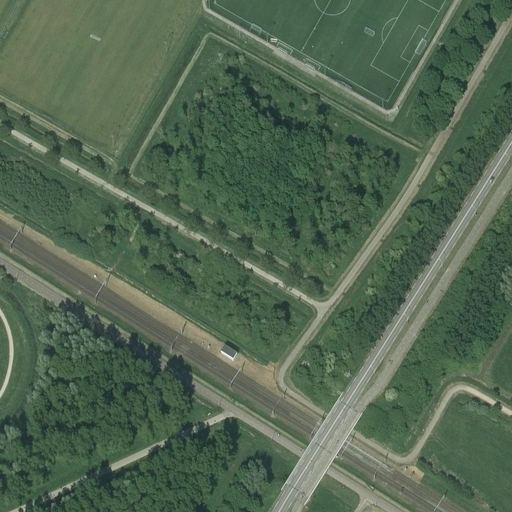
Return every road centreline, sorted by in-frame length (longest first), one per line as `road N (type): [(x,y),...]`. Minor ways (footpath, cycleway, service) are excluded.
road 1 (tertiary): [(279,511),(511,145)]
road 2 (unclassified): [(396,511),(233,411)]
